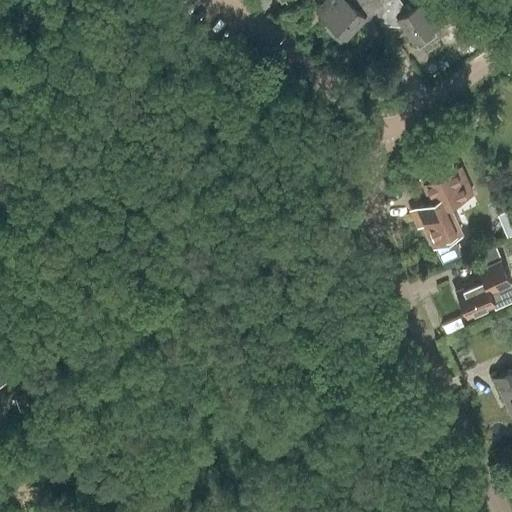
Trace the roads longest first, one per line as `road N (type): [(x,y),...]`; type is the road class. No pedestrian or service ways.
road 1 (residential): [(503,511),(382,257),(374,194),(391,139)]
road 2 (residential): [(391,139),(231,0)]
road 3 (residential): [(391,139),(511,47)]
